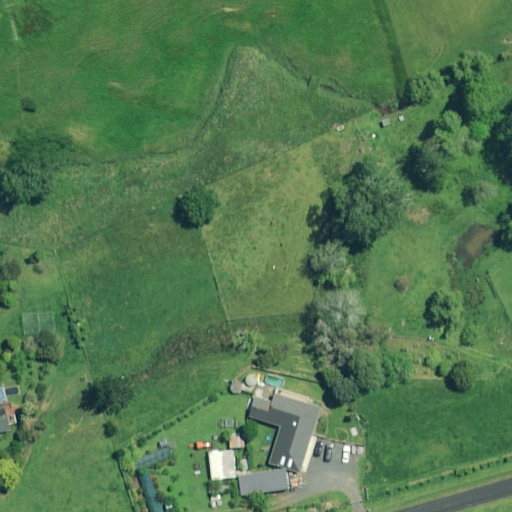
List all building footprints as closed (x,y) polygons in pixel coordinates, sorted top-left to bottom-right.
[(260,390),(252,418),(281,427),(270,464),(301,473),(321,409),(260,390)] [(0,433),(10,431),(5,408),(0,408),(0,433)] [(246,437),(231,436),(230,447),(244,449),(246,437)] [(134,460),(152,511),(167,511),(151,466),(172,459),(168,448),(134,460)] [(237,478),(234,451),(209,454),(212,481),(237,478)] [(288,490),(286,471),(239,477),(242,496),(288,490)]
